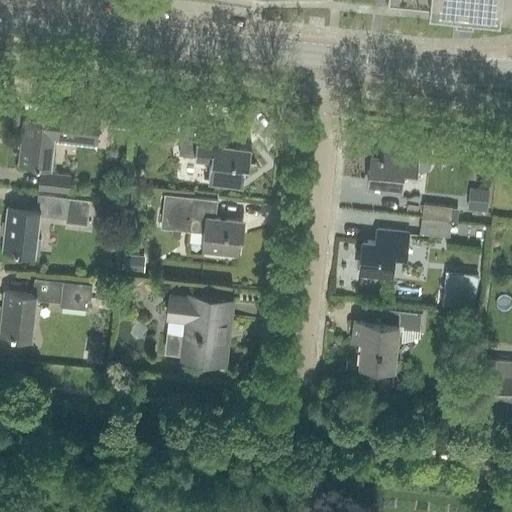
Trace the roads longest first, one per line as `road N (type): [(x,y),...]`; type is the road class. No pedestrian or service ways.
road 1 (residential): [(511,456),(310,434),(296,407),(335,59)]
road 2 (tertiary): [(335,59),(0,22)]
road 3 (tertiary): [(511,71),(450,73),(335,59)]
